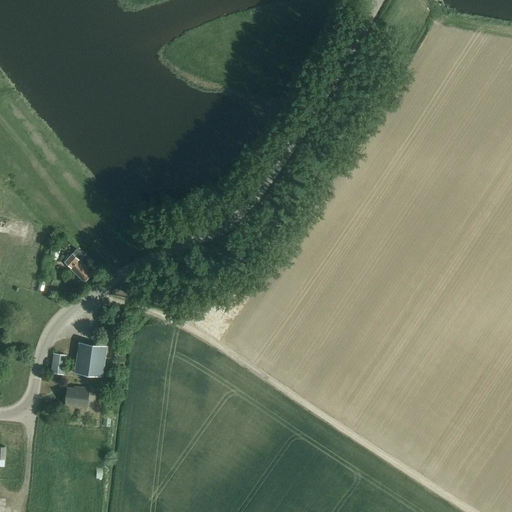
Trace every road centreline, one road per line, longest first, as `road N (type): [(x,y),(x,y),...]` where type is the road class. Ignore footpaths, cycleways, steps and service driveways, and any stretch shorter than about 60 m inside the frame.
road 1 (tertiary): [(30,417),(54,326),(96,291),(248,205),(378,0)]
road 2 (track): [(96,291),(173,319),(476,511)]
